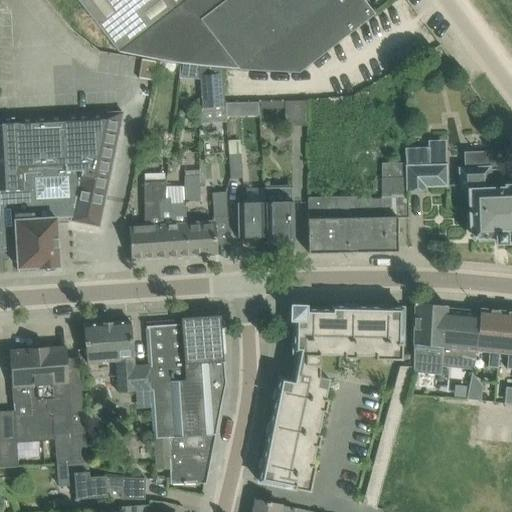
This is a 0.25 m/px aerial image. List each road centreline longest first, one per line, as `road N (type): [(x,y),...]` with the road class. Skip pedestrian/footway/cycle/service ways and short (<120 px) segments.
road 1 (residential): [(242,282),(362,277),(511,285)]
road 2 (residential): [(0,298),(242,282)]
road 3 (unclassified): [(221,511),(247,398),(242,282)]
